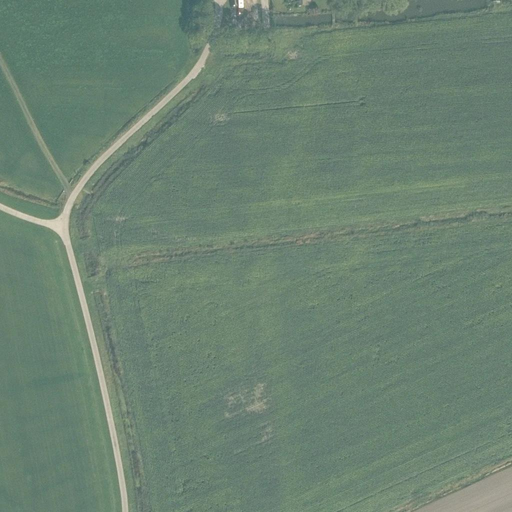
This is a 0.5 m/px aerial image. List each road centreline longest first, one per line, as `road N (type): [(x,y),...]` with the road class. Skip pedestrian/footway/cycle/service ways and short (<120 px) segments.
road 1 (unclassified): [(123,511),(65,215),(90,174),(196,73),(218,27),(215,0)]
road 2 (track): [(73,201),(0,60)]
